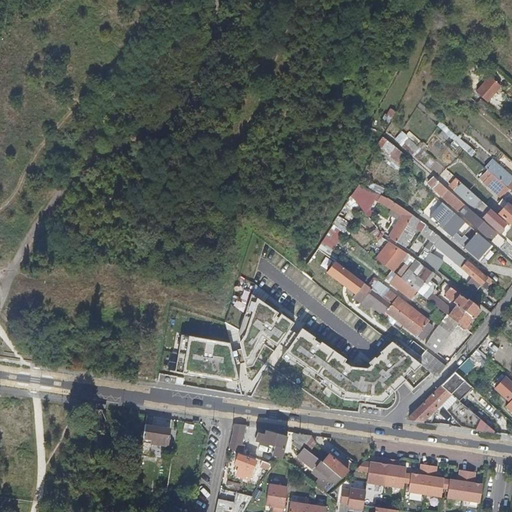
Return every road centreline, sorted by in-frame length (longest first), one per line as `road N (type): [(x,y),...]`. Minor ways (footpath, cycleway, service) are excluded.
road 1 (tertiary): [(227,408),(503,449)]
road 2 (tertiary): [(0,374),(227,408)]
road 3 (track): [(35,511),(42,464),(36,366),(23,363),(0,330)]
